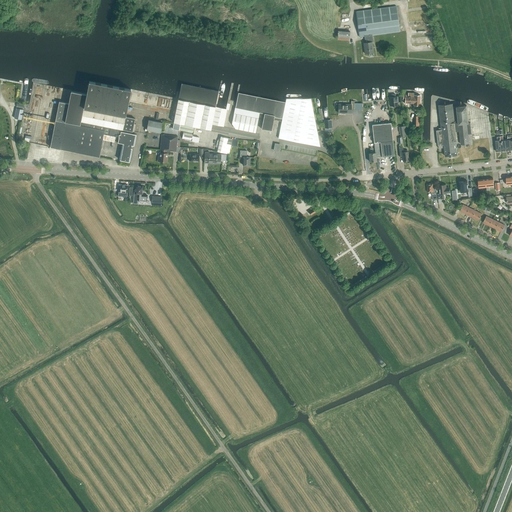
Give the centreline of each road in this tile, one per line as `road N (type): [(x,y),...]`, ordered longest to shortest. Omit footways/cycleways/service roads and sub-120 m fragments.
road 1 (track): [(268,511),(37,183),(36,169)]
road 2 (secondary): [(387,199),(0,167)]
road 3 (secondary): [(511,258),(387,199)]
road 4 (residential): [(511,246),(416,200),(412,173)]
